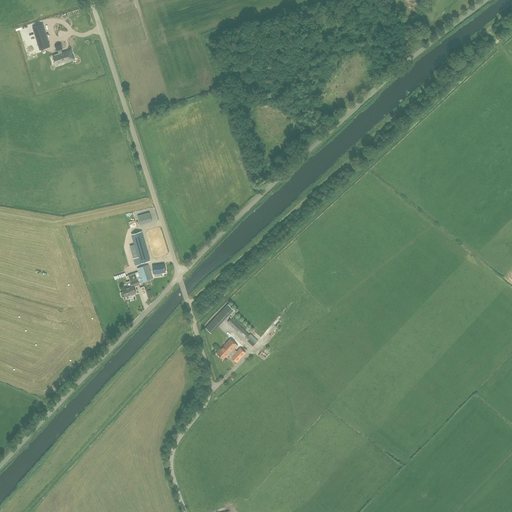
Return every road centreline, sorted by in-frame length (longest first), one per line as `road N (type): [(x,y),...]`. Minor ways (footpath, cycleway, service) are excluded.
road 1 (track): [(187,304),(456,52),(511,10)]
road 2 (unclassified): [(178,274),(384,79),(486,0)]
road 3 (unclassified): [(178,274),(90,0)]
road 4 (unclassified): [(0,469),(178,274)]
road 5 (unclassified): [(184,511),(174,444),(209,392),(178,274)]
